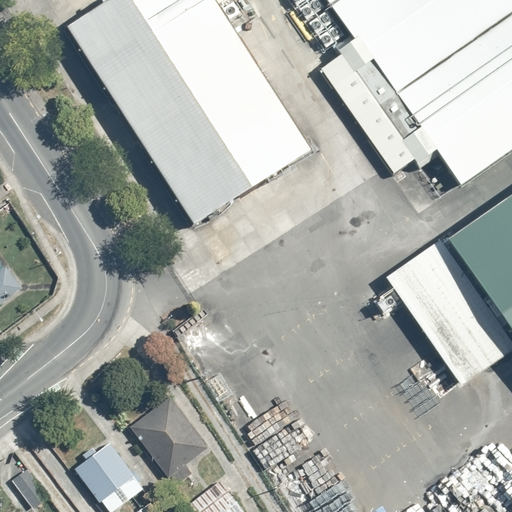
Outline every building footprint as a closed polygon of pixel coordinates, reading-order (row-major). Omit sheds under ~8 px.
[(303,156),(192,0),(127,0),(51,54),(183,240),(303,156)] [(511,0),(309,0),(452,201),(511,158),(511,0)] [(511,192),(387,279),(467,392),(511,360),(511,192)] [(0,260),(0,303),(22,286),(1,260),(0,260)] [(209,448),(173,393),(133,419),(169,474),(209,448)] [(141,485),(111,441),(98,451),(95,446),(72,462),(99,502),(106,497),(112,506),(141,485)] [(12,482),(33,507),(34,507),(47,496),(26,471),(12,482)] [(247,511),(225,481),(193,504),(199,511),(247,511)] [(158,511),(151,501),(133,511),(158,511)]
